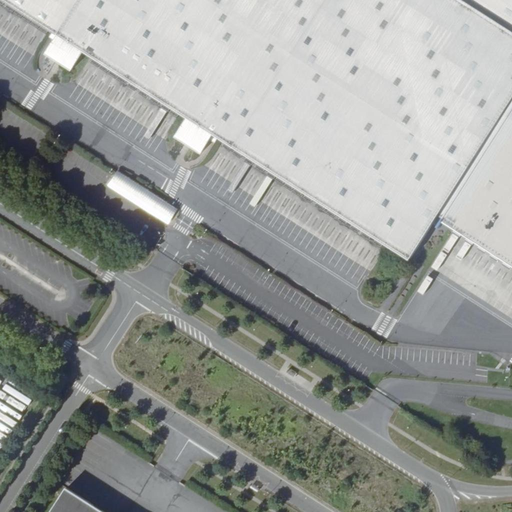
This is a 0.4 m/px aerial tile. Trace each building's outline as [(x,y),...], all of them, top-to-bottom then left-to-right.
[(511,0),(0,0),(0,10),(11,18),(50,44),(39,61),(64,77),(76,60),(180,127),(169,144),(194,161),(206,143),(403,270),(424,237),(511,100),(511,0)] [(511,100),(424,237),(431,240),(447,215),(511,114),(511,100)] [(511,114),(447,215),(511,258),(511,114)] [(171,209),(124,180),(118,190),(164,220),(171,209)] [(156,240),(150,235),(146,242),(152,247),(156,240)] [(104,511),(66,488),(50,511),(104,511)]
